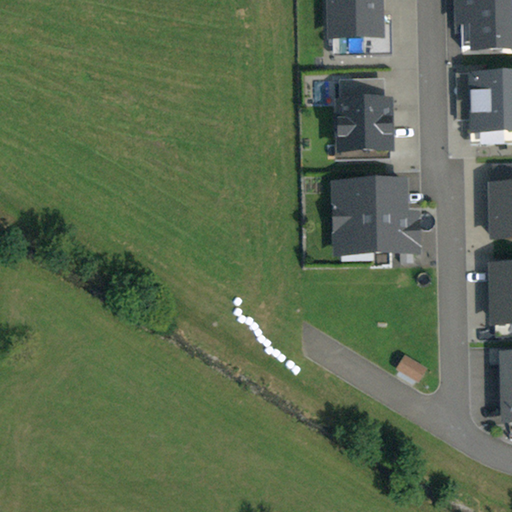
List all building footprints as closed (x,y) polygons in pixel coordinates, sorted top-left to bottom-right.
[(390,62),(390,17),(382,17),(382,0),(334,0),(335,57),(365,56),(365,63),(390,62)] [(471,55),(511,53),(511,0),(462,0),(463,30),(471,30),(471,55)] [(511,85),(474,87),(475,138),(511,137),(511,85)] [(342,159),(390,158),(389,112),(341,113),(342,159)] [(511,242),(511,193),(495,194),(496,243),(511,242)] [(345,254),(412,254),(412,225),(401,225),(401,195),(344,196),(345,254)] [(498,324),(511,323),(511,276),(498,276),(498,324)]
